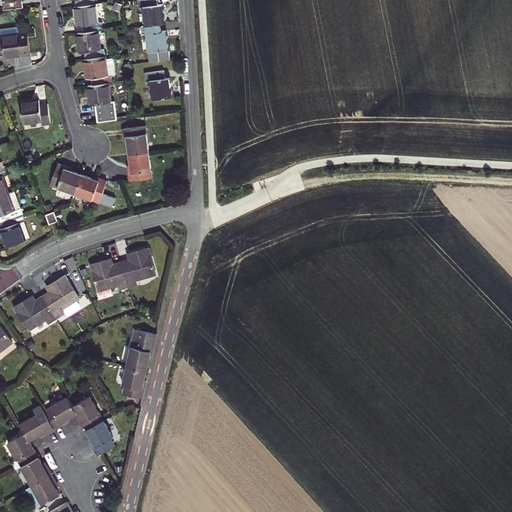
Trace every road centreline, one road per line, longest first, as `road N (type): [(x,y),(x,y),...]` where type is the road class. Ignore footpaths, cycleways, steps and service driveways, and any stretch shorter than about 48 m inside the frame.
road 1 (residential): [(198,206),(128,511)]
road 2 (track): [(257,200),(342,178),(511,182)]
road 3 (residential): [(0,282),(50,253),(198,206)]
road 4 (residential): [(198,206),(189,0)]
